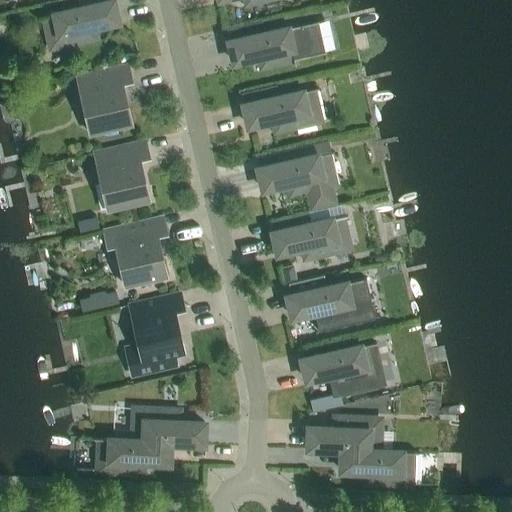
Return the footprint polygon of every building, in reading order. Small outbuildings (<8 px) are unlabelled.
[(113,0),(39,17),(39,18),(45,17),(52,47),(93,38),(91,27),(119,21),(113,0)] [(265,66),(306,56),(326,52),(318,20),(304,23),(230,41),(235,62),(262,55),(265,66)] [(128,64),(78,76),(91,133),(132,123),(128,107),(124,108),(119,84),(132,81),(128,64)] [(244,104),(249,125),(277,119),(279,128),(273,129),(273,130),(298,125),(299,128),(315,124),(314,121),(320,120),(314,89),(319,88),(319,87),(279,96),(277,89),(266,91),(268,99),(244,104)] [(150,157),(146,140),(95,152),(108,209),(149,199),(145,183),(142,184),(137,160),(150,157)] [(259,168),(264,189),(291,182),(295,198),(307,195),(310,211),(340,204),(328,153),(334,152),(333,151),(259,168)] [(102,208),(107,207),(104,191),(98,193),(102,208)] [(309,212),(271,221),(273,231),(278,252),(306,246),(308,257),(349,247),(343,217),(348,216),(348,214),(347,215),(312,223),(309,212)] [(163,216),(105,230),(108,247),(116,245),(126,285),(167,276),(163,259),(159,260),(154,236),(167,233),(163,216)] [(97,217),(78,222),(81,232),(100,227),(97,217)] [(282,268),(285,283),(298,280),(294,265),(282,268)] [(292,294),(288,295),(293,316),(320,310),(324,328),(318,329),(319,330),(376,317),(366,277),(326,286),(324,276),(290,284),(292,294)] [(117,290),(107,293),(106,290),(90,294),(91,296),(80,299),(83,312),(120,304),(117,290)] [(175,354),(184,352),(180,335),(177,336),(171,312),(185,309),(181,292),(130,304),(134,321),(139,319),(145,342),(126,347),(133,375),(178,364),(175,354)] [(377,341),(302,358),(307,379),(329,374),(335,373),(337,384),(339,391),(380,382),(378,374),(371,344),(377,343),(377,341)] [(135,409),(134,440),(171,442),(171,443),(204,444),(205,422),(176,421),(177,412),(183,412),(183,411),(135,409)] [(379,451),(379,450),(381,419),(333,417),(333,418),(339,419),(338,428),(309,427),(308,448),(342,450),(342,449),(379,451)] [(134,440),(95,438),(95,439),(100,440),(99,469),(77,469),(77,470),(146,473),(146,471),(141,471),(141,462),(170,463),(171,443),(171,442),(134,440)] [(342,449),(342,450),(341,470),(370,471),(370,481),(364,481),(364,482),(436,485),(436,484),(411,483),(413,453),(418,453),(418,452),(379,450),(379,451),(342,449)]
